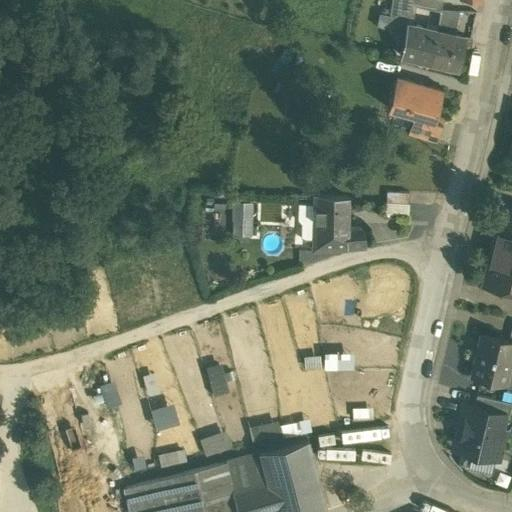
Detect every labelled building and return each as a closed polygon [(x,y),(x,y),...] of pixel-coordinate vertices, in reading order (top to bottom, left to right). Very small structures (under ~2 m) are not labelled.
[(407,1),(400,0),(391,0),(389,14),(407,18),(406,23),(411,24),(415,3),(407,1)] [(440,21),(460,23),(461,10),(441,8),(440,21)] [(411,24),(406,23),(399,54),(430,61),(436,30),(411,24)] [(464,36),(436,30),(430,61),(457,68),(464,36)] [(442,88),(396,75),(387,107),(412,114),(433,120),(435,114),(442,88)] [(433,120),(412,114),(407,132),(435,141),(442,116),(435,114),(433,120)] [(408,191),(387,190),(386,202),(408,203),(408,191)] [(346,196),(316,195),(315,203),(314,238),(314,250),(345,248),(365,246),(364,227),(346,228),(346,196)] [(408,203),(386,202),(385,212),(407,214),(408,203)] [(314,238),(315,203),(298,203),(297,218),(301,223),(301,237),(314,238)] [(249,234),(250,204),(234,204),(233,234),(249,234)] [(511,209),(500,207),(491,245),(511,250),(511,209)] [(511,250),(491,245),(483,284),(511,290),(511,250)] [(511,348),(511,340),(480,333),(470,376),(504,384),(511,348)] [(221,360),(207,362),(211,391),(226,389),(221,360)] [(105,404),(120,400),(114,378),(99,382),(105,404)] [(511,402),(476,394),(473,406),(488,409),(487,412),(500,415),(500,416),(507,418),(511,402)] [(150,404),(155,425),(178,419),(173,398),(150,404)] [(473,406),(467,404),(461,429),(459,428),(455,444),(470,448),(470,452),(496,458),(502,429),(497,428),(500,416),(500,415),(487,412),(488,409),(473,406)] [(252,440),(271,437),(269,419),(250,422),(252,440)] [(199,435),(204,452),(230,444),(225,427),(199,435)] [(307,439),(259,451),(266,479),(274,511),(320,511),(326,510),(307,439)] [(159,460),(185,456),(183,446),(157,450),(159,460)] [(259,451),(224,460),(231,488),(266,479),(259,451)] [(224,460),(158,477),(168,511),(192,511),(189,500),(231,488),(224,460)] [(168,511),(158,477),(123,486),(129,511),(168,511)] [(274,511),(266,479),(231,488),(237,511),(274,511)]
